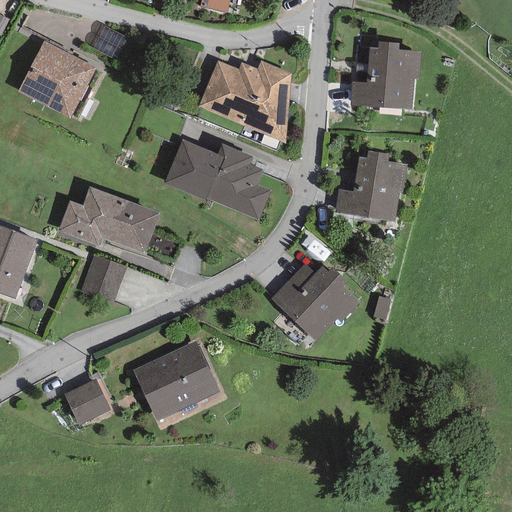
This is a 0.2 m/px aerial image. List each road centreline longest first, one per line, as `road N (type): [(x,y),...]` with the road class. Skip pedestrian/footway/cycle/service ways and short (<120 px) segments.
road 1 (residential): [(325,16),(308,183),(276,241),(238,273),(0,392)]
road 2 (residential): [(325,16),(231,38),(57,0)]
road 3 (track): [(346,0),(424,22),(511,85)]
